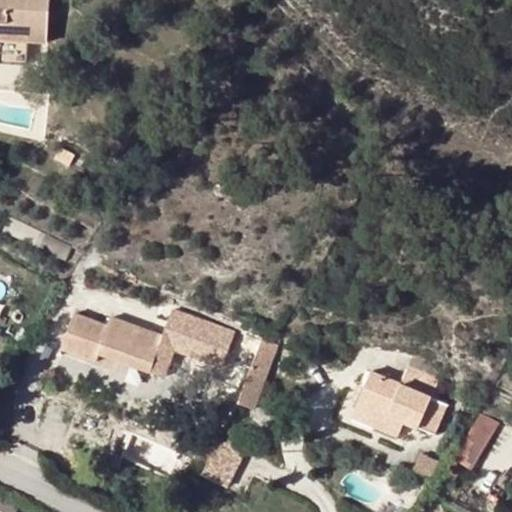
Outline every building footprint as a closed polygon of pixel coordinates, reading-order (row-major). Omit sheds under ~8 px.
[(0,0),(0,31),(26,33),(25,42),(47,43),(48,0),(0,0)] [(26,33),(0,31),(0,65),(24,66),(25,42),(26,33)] [(63,263),(70,249),(9,221),(2,234),(63,263)] [(206,349),(226,356),(224,361),(235,366),(223,399),(240,405),(252,369),(261,344),(192,315),(186,330),(168,323),(163,337),(113,319),(109,328),(74,317),(62,350),(98,364),(101,356),(123,364),(166,379),(178,344),(203,354),(206,349)] [(261,344),(252,369),(268,373),(278,346),(274,345),(262,341),(261,344)] [(203,354),(224,361),(226,356),(206,349),(203,354)] [(101,356),(98,364),(62,350),(60,357),(118,376),(123,364),(101,356)] [(240,405),(255,411),(268,373),(252,369),(240,405)] [(386,421),(403,429),(405,424),(420,430),(421,429),(436,435),(439,428),(370,394),(447,408),(448,406),(432,399),(439,383),(409,370),(402,387),(373,375),(357,412),(379,422),(382,414),(388,416),(386,421)] [(370,394),(439,428),(447,408),(370,394)] [(479,468),(501,418),(479,409),(458,459),(479,468)] [(400,438),(403,429),(386,421),(388,416),(382,414),(379,422),(357,412),(355,419),(400,438)] [(223,437),(206,473),(231,484),(248,449),(223,437)] [(440,463),(424,455),(417,472),(433,478),(440,463)] [(0,511),(15,511),(17,508),(0,500),(0,511)]
